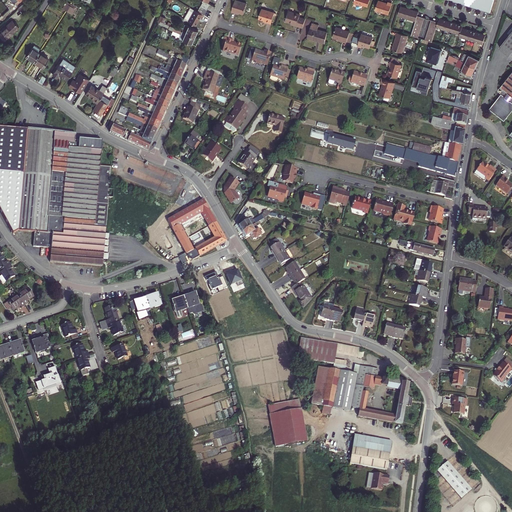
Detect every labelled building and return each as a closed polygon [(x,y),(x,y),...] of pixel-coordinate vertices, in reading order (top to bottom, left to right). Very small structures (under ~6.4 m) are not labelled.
[(246,5),(247,4),(235,0),(232,12),(236,13),(236,12),(240,13),(244,14),(245,10),(246,5)] [(389,14),(392,3),(388,2),(387,3),(378,0),(375,10),(389,14)] [(451,0),(490,12),(494,0),(451,0)] [(29,7),(25,2),(18,7),(23,13),(29,7)] [(410,9),(401,6),(398,16),(406,19),(410,9)] [(267,22),(271,24),(274,15),(275,13),(275,12),(271,11),(271,12),(262,9),(259,19),(268,21),(267,22)] [(419,11),(410,9),(406,19),(415,21),(416,19),(417,15),(419,11)] [(202,19),(204,15),(197,12),(194,10),(188,21),(196,25),(200,18),(202,19)] [(299,18),(300,15),(289,11),(286,21),(297,24),(296,25),(303,27),(305,20),(299,18)] [(447,20),(439,18),(438,22),(437,25),(437,27),(445,30),(447,20)] [(19,28),(12,20),(1,30),(2,32),(0,33),(0,35),(5,41),(8,38),(9,38),(14,34),(13,33),(19,28)] [(455,23),(447,20),(445,30),(452,32),(455,23)] [(319,25),(312,23),(307,38),(325,43),(327,32),(317,29),(319,25)] [(452,32),(460,35),(462,28),(463,25),(455,23),(452,32)] [(174,28),(195,37),(198,30),(188,26),(185,24),(183,28),(175,25),(174,28)] [(179,37),(179,38),(192,44),(195,37),(174,28),(170,26),(168,29),(173,31),(180,34),(179,37)] [(338,40),(347,43),(347,42),(350,32),(341,29),(336,27),(333,37),(338,39),(338,40)] [(470,30),(462,28),(460,35),(460,37),(467,39),(470,30)] [(478,32),(470,30),(467,39),(475,41),(478,32)] [(511,131),(510,134),(511,136),(511,31),(499,47),(511,57),(511,72),(500,87),(499,89),(498,90),(498,91),(499,91),(499,92),(501,94),(489,109),(504,121),(511,111),(511,131)] [(408,36),(397,32),(396,36),(392,50),(402,53),(408,36)] [(483,44),(486,35),(478,32),(475,41),(483,44)] [(373,37),(362,34),(358,46),(362,47),(362,45),(365,46),(370,47),(371,45),(372,40),(373,37)] [(238,56),(241,45),(233,43),(233,41),(224,38),(222,45),(224,46),(222,51),(238,56)] [(26,57),(34,62),(40,53),(38,51),(40,49),(34,45),(33,48),(32,48),(26,57)] [(427,59),(438,63),(443,49),(432,46),(427,59)] [(267,66),(271,53),(264,51),(263,53),(261,53),(261,52),(255,50),(250,49),(247,59),(255,62),(255,64),(260,65),(261,64),(267,66)] [(165,53),(159,50),(157,54),(169,60),(170,59),(171,57),(164,53),(165,53)] [(49,58),(40,53),(34,62),(43,67),(49,58)] [(479,60),(469,55),(464,53),(461,60),(476,68),(479,60)] [(180,61),(186,65),(188,60),(183,56),(180,61)] [(472,75),(476,68),(461,60),(455,57),(453,60),(457,62),(456,64),(458,65),(459,67),(463,69),(461,71),(461,73),(472,79),(472,75)] [(63,59),(53,75),(57,78),(59,75),(67,80),(75,67),(63,59)] [(186,66),(172,60),(170,65),(169,64),(168,66),(173,69),(183,73),(186,66)] [(397,78),(402,65),(395,62),(391,61),(389,65),(390,65),(387,75),(397,78)] [(281,65),(281,68),(273,65),(270,76),(284,80),(285,77),(288,70),(288,67),(281,65)] [(109,73),(114,76),(118,70),(113,67),(109,73)] [(180,79),(170,75),(151,67),(150,70),(156,72),(161,74),(164,75),(163,77),(162,79),(177,86),(180,79)] [(311,83),(315,70),(308,68),(307,70),(299,68),(296,78),(311,83)] [(183,73),(173,69),(170,75),(180,79),(183,73)] [(422,92),(428,94),(433,78),(427,76),(427,78),(422,76),(423,71),(418,69),(413,85),(423,89),(422,92)] [(332,85),(333,85),(334,81),(337,82),(337,83),(338,83),(341,84),(345,73),(339,71),(339,72),(331,70),(328,79),(329,80),(328,83),(329,84),(332,85)] [(202,90),(212,94),(219,76),(218,76),(209,72),(206,71),(204,79),(206,80),(202,90)] [(350,82),(364,86),(366,81),(367,76),(354,72),(352,78),(350,82)] [(76,90),(81,93),(90,80),(80,74),(77,79),(78,79),(76,82),(72,80),(69,85),(73,88),(74,88),(76,89),(76,90)] [(142,78),(136,75),(133,81),(136,82),(139,84),(142,78)] [(177,86),(162,79),(152,75),(150,78),(156,80),(161,82),(159,85),(161,86),(174,92),(177,86)] [(390,98),(395,83),(382,79),(381,83),(383,84),(380,94),(390,98)] [(91,85),(85,94),(90,97),(90,96),(94,99),(93,100),(97,103),(99,99),(103,93),(106,88),(102,86),(100,90),(91,85)] [(174,92),(161,86),(159,90),(156,89),(155,91),(158,92),(171,98),(174,92)] [(472,92),(471,92),(464,91),(457,90),(453,89),(452,92),(457,93),(455,105),(455,109),(466,111),(468,103),(470,104),(472,92)] [(171,98),(158,92),(155,99),(168,105),(171,98)] [(237,99),(239,101),(247,106),(250,101),(241,94),(237,99)] [(168,105),(155,99),(153,102),(150,101),(143,97),(141,100),(151,105),(166,111),(168,105)] [(97,103),(93,110),(101,115),(108,104),(99,99),(97,103)] [(226,123),(236,130),(246,114),(244,113),(248,107),(247,106),(239,101),(235,107),(236,108),(226,123)] [(200,106),(196,104),(195,105),(191,103),(189,108),(188,107),(183,119),(184,119),(182,123),(189,126),(193,118),(194,119),(200,106)] [(0,171),(15,172),(14,186),(23,187),(22,203),(23,202),(23,204),(22,207),(21,229),(18,231),(34,232),(33,247),(51,248),(50,262),(67,264),(102,267),(104,252),(104,248),(104,246),(105,241),(111,167),(100,166),(102,141),(83,139),(83,141),(79,141),(78,144),(75,143),(75,139),(75,137),(76,135),(76,130),(77,130),(77,123),(66,115),(66,114),(65,114),(64,114),(59,127),(53,126),(59,109),(53,104),(53,105),(47,125),(52,127),(51,132),(46,131),(27,130),(14,129),(0,127),(0,171)] [(166,111),(151,105),(149,109),(141,105),(141,106),(138,104),(137,106),(139,107),(163,118),(166,111)] [(163,118),(139,107),(138,110),(145,113),(144,117),(145,117),(160,124),(163,118)] [(455,109),(454,108),(451,118),(443,116),(442,120),(465,126),(468,112),(466,111),(455,109)] [(160,124),(145,117),(144,119),(146,120),(145,122),(143,121),(136,117),(129,114),(127,117),(157,130),(160,124)] [(284,119),(269,115),(267,124),(276,126),(275,128),(281,131),(284,119)] [(157,130),(127,117),(126,121),(133,124),(133,123),(141,127),(143,128),(142,130),(140,129),(139,130),(141,131),(154,137),(157,130)] [(445,129),(454,131),(454,129),(436,125),(438,119),(432,117),(430,124),(434,127),(445,129)] [(462,147),(465,126),(442,120),(438,119),(436,125),(454,129),(454,131),(454,132),(450,131),(448,143),(449,144),(461,146),(462,147)] [(131,134),(113,125),(109,132),(128,141),(131,134)] [(154,137),(141,131),(139,135),(137,134),(136,136),(138,137),(151,143),(154,137)] [(198,135),(192,131),(184,143),(193,149),(194,148),(198,142),(198,141),(195,139),(198,135)] [(354,151),(357,140),(330,133),(328,144),(354,151)] [(151,143),(138,137),(136,136),(131,134),(128,141),(148,150),(151,143)] [(379,143),(405,150),(406,147),(379,141),(379,143)] [(405,150),(411,151),(413,143),(410,142),(408,148),(406,147),(405,150)] [(212,162),(221,149),(211,143),(202,155),(212,162)] [(405,150),(379,143),(378,147),(376,152),(423,164),(424,161),(421,160),(422,158),(428,159),(428,158),(436,161),(436,163),(447,165),(446,171),(445,174),(439,173),(438,178),(444,180),(454,182),(455,177),(457,163),(456,163),(444,160),(429,156),(411,151),(405,150)] [(431,148),(413,143),(411,151),(429,156),(431,148)] [(459,153),(461,146),(449,144),(447,154),(445,153),(444,160),(456,163),(458,153),(459,153)] [(247,150),(238,163),(247,170),(257,156),(247,150)] [(488,181),(496,170),(489,166),(489,167),(482,162),(474,173),(483,180),(485,178),(488,181)] [(296,176),(297,169),(286,166),(286,169),(285,169),(283,174),(284,175),(283,181),(292,184),(293,179),(294,179),(295,176),(296,176)] [(15,172),(0,171),(0,208),(22,203),(23,187),(14,186),(15,172)] [(506,178),(503,176),(496,186),(508,194),(511,188),(511,184),(505,180),(506,178)] [(239,183),(231,178),(224,187),(224,194),(231,204),(239,199),(234,191),(239,183)] [(435,181),(432,193),(444,197),(444,198),(452,200),(452,197),(446,195),(448,187),(454,188),(455,183),(454,182),(444,180),(444,181),(443,183),(437,182),(435,181)] [(284,198),(284,196),(283,196),(283,194),(287,195),(288,191),(286,191),(280,189),(281,185),(278,184),(277,188),(275,188),(275,189),(270,187),(268,194),(270,197),(278,199),(279,201),(282,202),(283,201),(284,198)] [(346,206),(350,193),(345,192),(345,191),(337,189),(337,188),(333,187),(328,203),(334,204),(335,202),(342,204),(342,205),(346,206)] [(304,193),(301,203),(307,205),(307,206),(311,207),(312,209),(315,209),(317,209),(320,195),(313,193),(313,196),(310,195),(309,195),(304,193)] [(367,214),(371,201),(365,199),(365,201),(361,200),(361,199),(355,197),(352,208),(364,212),(363,212),(367,214)] [(390,216),(393,204),(386,202),(386,203),(384,202),(383,203),(381,202),(381,200),(376,199),(373,210),(377,211),(377,212),(383,214),(390,216)] [(22,207),(15,210),(14,206),(23,204),(23,202),(22,203),(0,208),(0,209),(8,225),(13,234),(18,231),(21,229),(22,207)] [(407,210),(407,211),(404,210),(405,206),(398,204),(396,208),(393,218),(398,220),(398,221),(404,222),(403,224),(411,226),(412,222),(415,212),(407,210)] [(468,214),(472,214),(472,218),(486,220),(486,217),(489,218),(490,214),(489,212),(487,212),(487,208),(473,207),(473,205),(469,205),(468,214)] [(443,209),(431,206),(429,213),(430,214),(429,220),(430,221),(441,224),(443,219),(440,218),(441,216),(443,209)] [(273,209),(267,207),(265,211),(262,215),(253,221),(251,218),(238,226),(242,232),(255,224),(264,219),(268,215),(271,213),(273,209)] [(216,223),(208,209),(201,213),(209,226),(216,223)] [(195,224),(192,218),(186,221),(189,227),(195,224)] [(216,223),(209,226),(212,231),(219,227),(216,223)] [(255,224),(242,232),(245,237),(250,235),(253,240),(254,239),(255,240),(256,239),(257,238),(258,237),(259,237),(261,236),(260,235),(262,234),(255,224)] [(227,241),(219,227),(212,231),(216,238),(193,250),(181,229),(174,233),(188,259),(192,260),(227,241)] [(441,230),(429,227),(428,231),(429,233),(427,239),(429,242),(436,244),(438,238),(437,238),(438,235),(439,236),(439,235),(440,235),(441,230)] [(503,247),(511,253),(511,237),(511,239),(510,238),(503,247)] [(271,247),(279,242),(276,239),(269,243),(271,247)] [(274,257),(284,251),(279,242),(271,247),(270,248),(273,252),(272,252),(274,257)] [(432,256),(434,249),(411,243),(409,250),(418,253),(419,251),(427,253),(427,255),(432,256)] [(284,251),(274,257),(277,261),(278,260),(281,265),(284,263),(289,259),(284,251)] [(0,271),(10,264),(8,261),(5,262),(1,255),(0,255),(0,271)] [(290,277),(300,271),(294,262),(285,268),(288,272),(287,273),(290,277)] [(422,262),(419,271),(431,274),(432,269),(431,269),(432,264),(422,262)] [(15,276),(10,269),(12,268),(10,264),(0,271),(0,272),(2,275),(0,276),(0,279),(3,284),(6,282),(15,276)] [(293,281),(296,285),(299,283),(305,279),(300,271),(290,277),(292,281),(293,281)] [(429,279),(431,274),(419,271),(417,281),(427,283),(428,279),(429,279)] [(475,293),(476,282),(472,282),(473,280),(459,279),(457,290),(475,293)] [(303,308),(312,299),(303,286),(301,287),(299,283),(296,285),(291,288),(296,296),(297,296),(300,300),(299,301),(303,308)] [(427,289),(417,286),(415,296),(423,298),(426,299),(427,294),(426,293),(427,289)] [(28,288),(18,295),(25,306),(28,303),(27,301),(34,297),(28,288)] [(491,299),(493,290),(485,289),(484,296),(486,296),(485,298),(484,298),(479,297),(477,307),(490,309),(491,299)] [(196,296),(192,297),(191,294),(184,297),(187,308),(188,307),(190,313),(194,312),(193,310),(200,308),(199,304),(196,296)] [(25,306),(18,295),(8,302),(11,308),(13,311),(20,306),(22,308),(25,306)] [(154,295),(146,298),(149,308),(161,304),(158,296),(154,297),(154,295)] [(422,303),(423,298),(415,296),(412,295),(409,305),(419,307),(421,303),(422,303)] [(187,308),(184,297),(176,300),(177,302),(173,303),(175,312),(187,308)] [(149,308),(146,298),(138,300),(139,303),(135,304),(137,312),(149,308)] [(325,319),(330,321),(333,310),(334,306),(328,304),(327,308),(323,307),(320,317),(325,318),(325,319)] [(497,317),(497,320),(511,322),(511,320),(511,310),(503,310),(503,308),(499,307),(498,309),(497,317)] [(107,325),(119,321),(115,309),(105,312),(108,320),(106,321),(107,325)] [(358,322),(363,323),(365,315),(366,312),(356,309),(353,319),(358,321),(358,322)] [(342,312),(333,310),(330,321),(335,322),(335,321),(340,322),(342,312)] [(375,317),(365,315),(363,323),(362,326),(367,327),(367,326),(372,328),(375,317)] [(123,333),(119,321),(107,325),(108,329),(111,328),(113,336),(123,333)] [(61,326),(65,338),(71,336),(77,334),(76,330),(73,331),(71,323),(61,326)] [(388,337),(393,338),(395,327),(386,324),(383,334),(388,335),(388,337)] [(405,329),(395,327),(393,338),(398,339),(398,338),(403,339),(405,329)] [(177,333),(180,342),(195,337),(193,329),(184,332),(184,331),(177,333)] [(43,335),(44,338),(48,349),(52,348),(48,334),(43,335)] [(324,342),(299,337),(296,353),(300,353),(299,359),(335,364),(335,360),(337,354),(358,358),(359,352),(359,348),(324,342)] [(32,342),(36,353),(48,349),(44,338),(36,341),(35,338),(34,339),(33,340),(32,341),(32,342)] [(455,354),(464,355),(465,348),(467,348),(468,341),(455,339),(455,344),(456,345),(455,354)] [(16,342),(8,345),(12,356),(24,352),(21,344),(17,345),(16,342)] [(72,347),(76,359),(88,355),(87,351),(85,352),(82,344),(72,347)] [(12,356),(8,345),(0,348),(1,350),(0,350),(0,359),(0,360),(12,356)] [(127,357),(123,345),(111,349),(112,353),(115,352),(117,360),(127,357)] [(88,355),(76,359),(80,371),(90,368),(87,360),(90,359),(88,355)] [(511,363),(506,358),(502,362),(511,369),(511,368),(511,363)] [(365,375),(376,377),(378,369),(359,366),(355,365),(354,373),(358,374),(358,375),(345,372),(346,371),(347,362),(335,360),(335,364),(334,365),(340,366),(332,410),(349,413),(350,408),(359,410),(362,392),(363,387),(365,375)] [(492,376),(501,383),(511,369),(502,362),(492,376)] [(332,410),(340,366),(334,365),(334,369),(319,367),(311,411),(331,414),(332,410)] [(45,380),(36,382),(39,390),(61,384),(56,366),(48,368),(50,374),(44,376),(45,380)] [(452,385),(462,386),(463,372),(453,371),(452,385)] [(367,393),(362,392),(359,410),(357,417),(386,421),(393,422),(401,424),(404,404),(410,406),(412,397),(406,396),(408,382),(404,381),(404,379),(401,376),(401,379),(397,378),(398,374),(393,373),(392,377),(389,376),(389,380),(388,380),(387,387),(400,389),(395,416),(364,411),(367,393)] [(376,377),(365,375),(363,387),(373,389),(374,384),(382,386),(383,379),(377,378),(376,377)] [(265,397),(275,452),(307,446),(297,392),(265,397)] [(466,406),(467,400),(453,398),(452,404),(454,405),(453,413),(464,415),(465,406),(466,406)] [(391,442),(354,437),(350,464),(387,470),(391,442)] [(374,474),(371,489),(382,491),(383,483),(388,483),(389,476),(374,474)]
